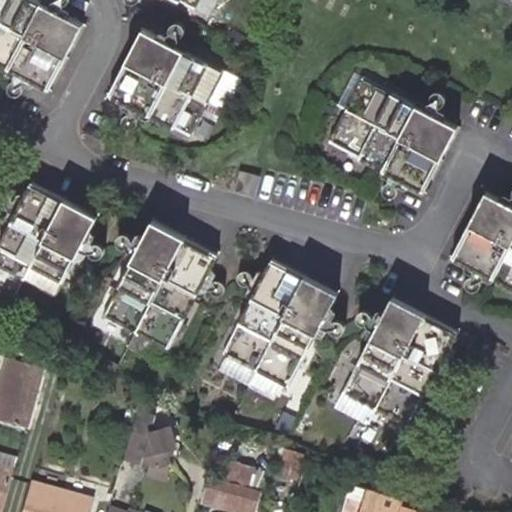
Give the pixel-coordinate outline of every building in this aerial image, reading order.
[(0,0),(0,70),(39,91),(75,24),(27,0),(0,0)] [(163,0),(185,12),(191,0),(163,0)] [(134,30),(99,95),(179,138),(214,72),(134,30)] [(443,131),(346,79),(312,143),(407,197),(443,131)] [(247,171),(228,166),(224,185),(242,190),(247,171)] [(87,216),(21,180),(0,220),(0,272),(43,295),(87,216)] [(511,217),(472,195),(437,261),(511,301),(511,217)] [(157,349),(207,255),(141,219),(91,313),(157,349)] [(277,388),(327,294),(264,260),(214,354),(277,388)] [(445,332),(381,298),(330,391),(394,426),(445,332)] [(0,393),(0,418),(26,427),(45,368),(11,357),(0,393)] [(160,465),(162,468),(173,464),(170,456),(174,454),(172,448),(176,446),(169,425),(157,429),(150,424),(152,415),(137,411),(125,457),(140,461),(141,460),(148,461),(160,465)] [(18,458),(0,453),(0,465),(16,470),(18,458)] [(209,493),(257,507),(262,489),(237,483),(238,477),(253,481),(258,465),(227,457),(220,478),(213,476),(209,493)] [(166,479),(162,468),(160,465),(148,461),(145,473),(166,479)] [(0,465),(0,511),(5,511),(16,470),(0,465)] [(299,488),(302,478),(282,472),(278,482),(299,488)] [(93,511),(97,499),(34,481),(26,511),(93,511)] [(383,490),(374,488),(366,511),(411,511),(379,502),(383,490)] [(206,504),(238,511),(255,511),(257,507),(209,493),(206,504)]
